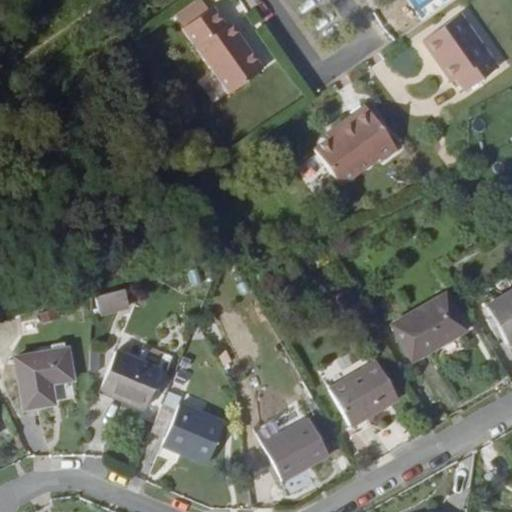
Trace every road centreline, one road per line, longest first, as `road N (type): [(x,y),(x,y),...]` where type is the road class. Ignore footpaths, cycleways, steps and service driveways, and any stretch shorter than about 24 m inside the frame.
road 1 (residential): [(511,405),(328,511)]
road 2 (residential): [(263,0),(317,73),(378,31),(355,0)]
road 3 (residential): [(174,511),(116,483),(53,471),(0,494)]
